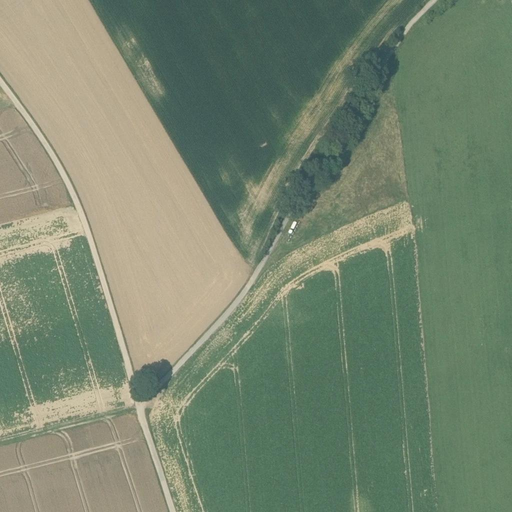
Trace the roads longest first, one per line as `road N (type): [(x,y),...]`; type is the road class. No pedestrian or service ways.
road 1 (track): [(435,0),(405,29),(361,116),(237,299),(140,407)]
road 2 (track): [(140,407),(66,169),(0,81)]
